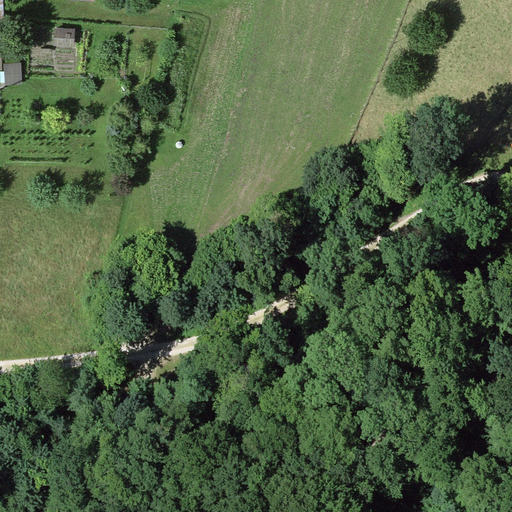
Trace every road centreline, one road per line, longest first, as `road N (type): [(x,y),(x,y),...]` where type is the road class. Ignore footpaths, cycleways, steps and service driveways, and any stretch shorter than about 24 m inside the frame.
road 1 (track): [(511,174),(492,178),(247,321),(117,353),(0,364)]
road 2 (track): [(347,511),(364,463),(511,281)]
road 3 (track): [(156,343),(86,423),(53,485),(48,511)]
